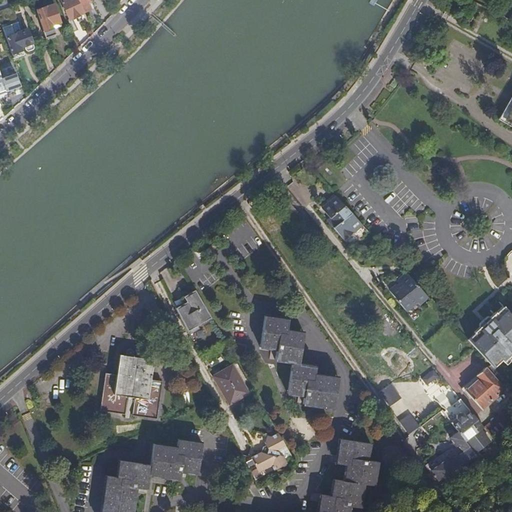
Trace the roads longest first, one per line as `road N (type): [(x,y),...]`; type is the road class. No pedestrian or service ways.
road 1 (residential): [(420,0),(369,86),(333,122),(0,399)]
road 2 (residential): [(139,0),(0,135)]
